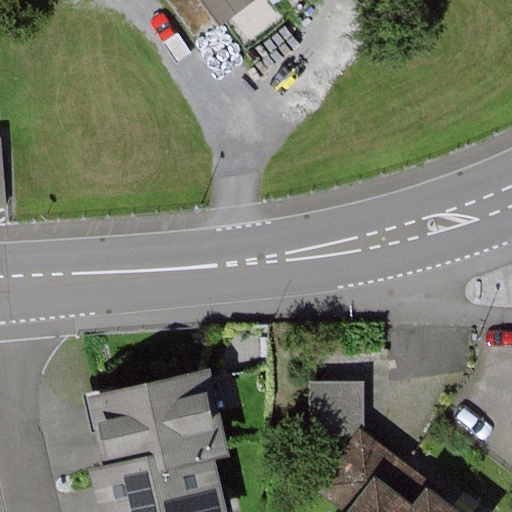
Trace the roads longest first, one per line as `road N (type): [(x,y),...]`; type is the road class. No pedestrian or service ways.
road 1 (tertiary): [(0,285),(362,245),(511,196)]
road 2 (residential): [(33,511),(0,317)]
